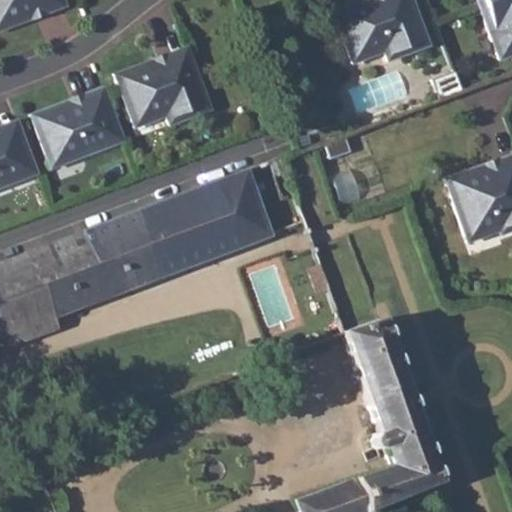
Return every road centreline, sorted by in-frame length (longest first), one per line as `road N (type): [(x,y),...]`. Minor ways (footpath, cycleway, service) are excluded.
road 1 (unknown): [(0,333),(316,206)]
road 2 (unknown): [(75,511),(92,466),(111,446),(188,407),(252,393)]
road 3 (residential): [(0,85),(69,56),(139,0)]
